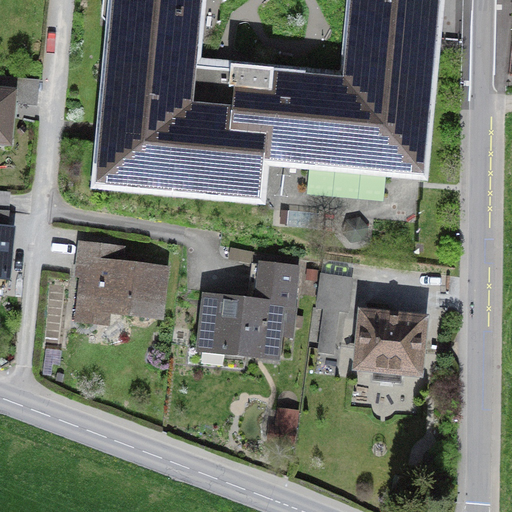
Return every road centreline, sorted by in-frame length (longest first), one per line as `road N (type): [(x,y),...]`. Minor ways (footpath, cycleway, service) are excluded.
road 1 (residential): [(477,511),(485,0)]
road 2 (residential): [(62,0),(20,404)]
road 3 (secondary): [(20,404),(296,511)]
road 4 (unknown): [(41,202),(203,231),(238,263)]
